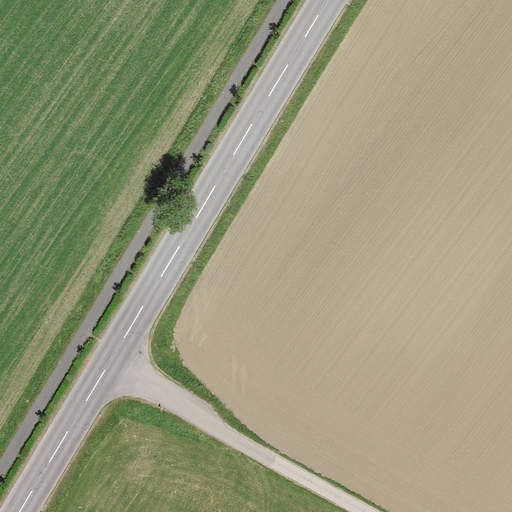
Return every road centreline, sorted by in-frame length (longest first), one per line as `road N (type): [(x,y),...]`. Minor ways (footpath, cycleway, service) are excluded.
road 1 (tertiary): [(326,0),(22,511)]
road 2 (track): [(113,358),(381,511)]
